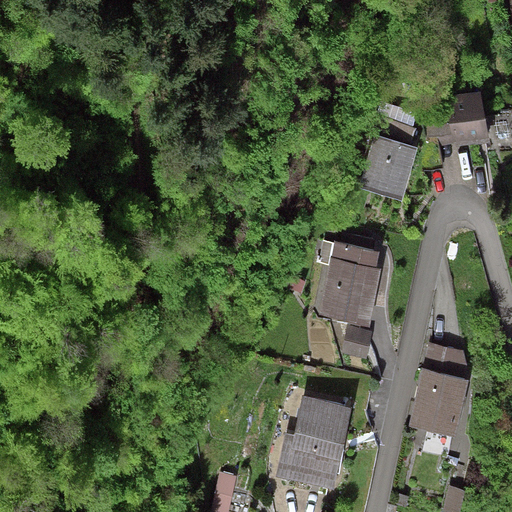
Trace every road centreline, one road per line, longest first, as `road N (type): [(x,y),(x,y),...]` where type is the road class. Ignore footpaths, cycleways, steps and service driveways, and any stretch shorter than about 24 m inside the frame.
road 1 (residential): [(511,342),(477,215),(441,219),(374,511)]
road 2 (track): [(112,0),(134,62),(137,123),(165,172),(167,203),(134,372)]
